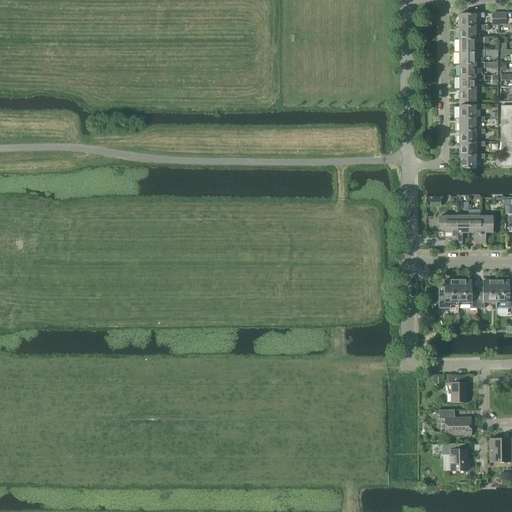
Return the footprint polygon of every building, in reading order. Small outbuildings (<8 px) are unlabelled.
[(511,13),(505,14),(498,14),(498,26),(505,26),(505,20),(511,20),(511,13)] [(475,15),(459,15),(459,28),(475,28),(475,26),(475,18),(484,18),(484,14),(475,14),(475,15)] [(475,28),(459,28),(459,40),(475,40),(475,38),(475,31),(484,31),(484,26),(475,26),(475,28)] [(475,40),(459,40),(459,53),(475,53),(475,51),(475,43),(484,43),(484,39),(475,38),(475,40)] [(475,53),(459,53),(459,65),(475,65),(475,63),(475,57),(484,57),(484,51),(475,51),(475,53)] [(475,65),(459,65),(459,78),(475,78),(475,76),(475,68),(484,68),(484,69),(489,69),(489,64),(484,64),(484,63),(475,63),(475,65)] [(475,78),(459,78),(459,90),(475,90),(475,88),(475,81),(484,81),(484,76),(475,76),(475,78)] [(475,90),(459,90),(459,103),(475,102),(475,93),(484,93),(484,88),(475,88),(475,90)] [(475,120),(475,118),(475,110),(484,110),(484,105),(475,105),(475,106),(459,107),(459,120),(475,120)] [(475,132),(475,130),(475,123),(484,123),(484,118),(475,118),(475,120),(459,120),(459,132),(475,132)] [(475,144),(475,143),(475,135),(484,135),(484,130),(475,130),(475,132),(459,132),(459,144),(475,144)] [(475,155),(475,147),(484,147),(484,143),(475,143),(475,144),(459,144),(459,157),(475,157),(475,155)] [(475,157),(459,157),(459,169),(476,169),(475,159),(484,159),(484,155),(475,155),(475,157)] [(444,217),(438,217),(438,233),(444,233),(451,233),(451,244),(456,244),(456,217),(444,217)] [(468,217),(456,217),(456,244),(461,244),(461,233),(468,233),(468,217)] [(480,217),(468,217),(468,233),(475,233),(475,244),(480,244),(480,217)] [(492,217),(480,217),(480,244),(485,244),(485,233),(492,233),(492,217)] [(445,290),(438,290),(438,293),(438,309),(446,309),(450,309),(450,306),(457,306),(457,305),(457,303),(457,281),(445,281),(445,290)] [(471,281),(457,281),(457,303),(457,305),(470,305),(470,309),(477,309),(477,293),(471,293),(471,281)] [(483,293),(477,293),(477,309),(483,309),(483,303),(488,303),(496,303),(496,281),(483,281),(483,293)] [(509,281),(496,281),(496,303),(496,305),(496,309),(507,309),(511,309),(511,292),(509,293),(509,281)] [(465,383),(465,376),(448,376),(448,383),(451,383),(451,403),(466,403),(466,383),(465,383)] [(470,418),(454,418),(454,410),(439,411),(439,419),(445,419),(445,436),(470,436),(470,418)] [(489,463),(511,463),(510,439),(489,440),(489,463)] [(455,445),(442,445),(442,456),(450,456),(450,472),(467,471),(467,450),(465,450),(464,444),(455,445)]
